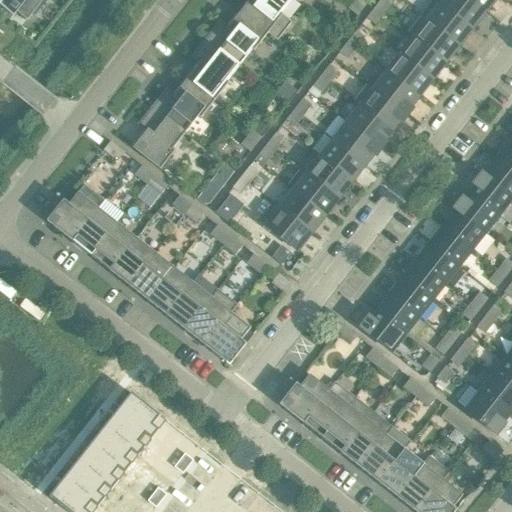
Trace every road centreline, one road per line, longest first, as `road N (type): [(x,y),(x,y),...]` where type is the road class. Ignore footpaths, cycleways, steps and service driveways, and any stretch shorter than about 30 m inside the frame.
road 1 (residential): [(224,411),(511,54)]
road 2 (residential): [(224,411),(0,236)]
road 3 (residential): [(78,128),(178,0)]
road 4 (residential): [(351,511),(224,411)]
road 5 (residential): [(0,228),(78,128)]
